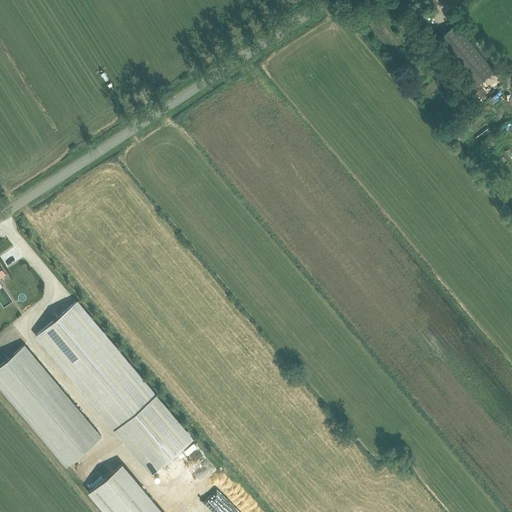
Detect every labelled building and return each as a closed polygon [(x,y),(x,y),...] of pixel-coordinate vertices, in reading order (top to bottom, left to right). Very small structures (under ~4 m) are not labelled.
[(442,60),(469,91),(494,70),(455,24),(433,42),(436,46),(434,48),(439,54),(442,52),(446,57),(442,60)] [(494,103),(501,95),(496,90),(489,99),(494,103)] [(151,472),(193,437),(77,300),(35,335),(151,472)] [(0,360),(0,385),(63,465),(101,435),(25,340),(0,360)] [(87,488),(105,511),(164,511),(122,459),(87,488)] [(205,465),(206,472),(219,470),(218,464),(205,465)] [(203,493),(220,511),(237,511),(241,509),(216,481),(203,493)] [(186,506),(191,511),(256,511),(249,504),(240,511),(213,511),(198,495),(186,506)]
